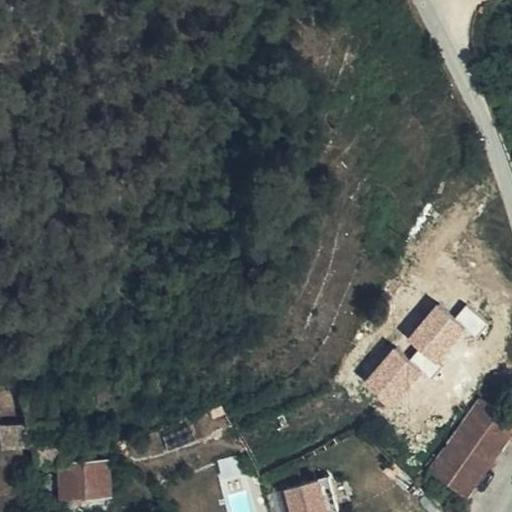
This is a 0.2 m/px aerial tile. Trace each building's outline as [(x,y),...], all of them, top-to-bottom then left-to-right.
[(429,468),(467,493),(501,443),(511,427),(511,413),(484,392),(429,468)] [(71,411),(34,409),(3,407),(3,431),(34,436),(34,456),(55,459),(50,438),(72,437),(71,411)] [(80,435),(72,437),(50,438),(55,459),(84,452),(80,435)] [(511,450),(501,443),(467,493),(485,506),(511,460),(511,450)] [(68,511),(113,504),(101,448),(84,452),(55,459),(64,511),(68,511)] [(334,511),(325,476),(292,486),(299,511),(334,511)]
